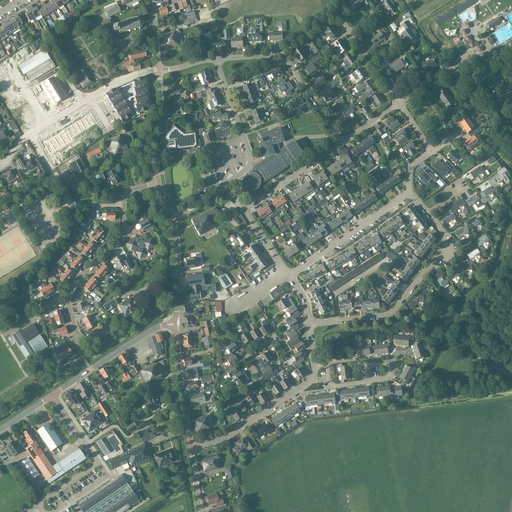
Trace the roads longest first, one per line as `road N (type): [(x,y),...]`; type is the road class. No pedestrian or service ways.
road 1 (residential): [(309,324),(393,311),(444,248),(426,213)]
road 2 (residential): [(66,298),(123,226),(125,194),(157,181)]
road 3 (residential): [(288,276),(410,192)]
road 4 (tertiary): [(53,395),(156,327),(175,324)]
road 5 (residential): [(326,362),(328,385),(389,375),(382,362),(347,360)]
road 6 (tertiary): [(190,448),(175,324)]
